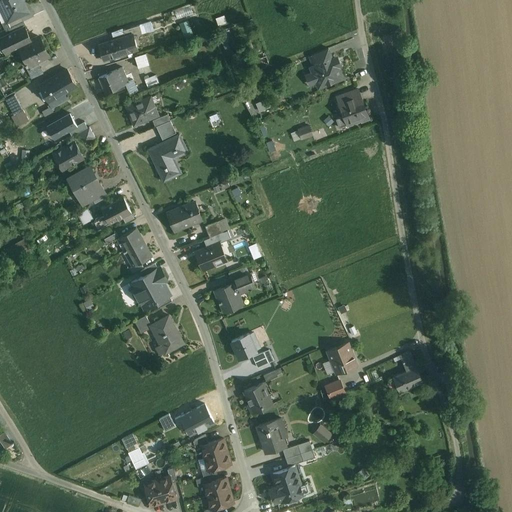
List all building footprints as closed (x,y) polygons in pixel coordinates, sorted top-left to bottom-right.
[(0,0),(0,4),(2,8),(5,7),(10,18),(11,18),(21,13),(27,10),(22,0),(0,0)] [(190,4),(175,10),(178,18),(193,11),(190,4)] [(21,13),(11,18),(10,18),(7,19),(10,26),(11,26),(22,21),(24,20),(21,13)] [(191,18),(180,22),(185,35),(196,30),(191,18)] [(22,21),(11,26),(10,26),(9,27),(11,33),(12,33),(25,26),(22,21)] [(140,24),(123,29),(125,36),(126,36),(131,34),(142,31),(140,24)] [(25,26),(12,33),(11,33),(0,38),(6,52),(20,45),(31,39),(25,26)] [(230,41),(227,32),(220,34),(225,48),(226,48),(230,47),(228,41),(230,41)] [(125,36),(99,44),(103,59),(126,52),(136,49),(131,34),(126,36),(125,36)] [(31,39),(20,45),(29,64),(49,54),(40,36),(31,39)] [(329,47),(312,54),(316,65),(333,59),(329,47)] [(136,55),(138,66),(149,64),(147,52),(136,55)] [(316,65),(312,67),(315,73),(312,74),(315,81),(317,80),(320,85),(327,82),(334,80),(342,76),(338,65),(340,65),(337,57),(333,59),(316,65)] [(39,62),(27,67),(32,77),(43,72),(39,62)] [(123,66),(99,76),(106,91),(113,88),(115,93),(128,87),(126,82),(134,79),(132,73),(127,75),(123,66)] [(67,68),(40,84),(54,107),(70,98),(66,91),(77,85),(67,68)] [(152,68),(143,72),(145,77),(148,75),(153,73),(152,68)] [(139,90),(134,79),(126,82),(128,87),(131,94),(139,90)] [(350,98),(340,102),(345,115),(348,124),(361,118),(362,120),(368,118),(367,116),(369,116),(358,88),(348,92),(350,98)] [(15,93),(6,98),(9,104),(18,99),(15,93)] [(152,95),(127,105),(134,123),(159,114),(152,95)] [(260,111),(276,105),(274,101),(268,102),(266,98),(256,102),(260,111)] [(18,99),(9,104),(11,109),(21,104),(18,99)] [(21,104),(11,109),(14,114),(23,109),(21,104)] [(71,112),(49,124),(54,137),(78,126),(71,112)] [(168,113),(154,119),(157,125),(171,119),(168,113)] [(345,115),(337,118),(340,127),(348,124),(345,115)] [(171,119),(157,125),(163,140),(176,133),(171,119)] [(314,134),(310,124),(298,129),(302,138),(314,134)] [(96,136),(90,126),(79,132),(85,142),(96,136)] [(163,140),(147,146),(164,180),(182,172),(176,158),(189,151),(179,131),(176,133),(163,140)] [(267,140),(269,150),(276,148),(273,138),(267,140)] [(75,141),(54,152),(56,156),(56,157),(55,160),(57,164),(60,164),(61,164),(63,168),(83,157),(75,141)] [(89,167),(69,178),(74,188),(77,186),(84,198),(91,195),(93,200),(107,192),(101,182),(98,184),(89,167)] [(243,173),(229,179),(231,184),(245,179),(243,173)] [(124,196),(102,207),(107,217),(110,223),(132,211),(124,196)] [(195,200),(168,212),(175,229),(202,218),(195,200)] [(88,208),(78,213),(84,223),(93,217),(88,208)] [(104,215),(95,220),(99,229),(110,223),(107,217),(105,217),(104,215)] [(204,225),(209,236),(224,230),(219,218),(204,225)] [(119,236),(119,237),(126,249),(143,239),(137,227),(119,236)] [(209,236),(204,239),(207,246),(221,241),(231,237),(228,229),(224,230),(209,236)] [(117,231),(105,237),(108,243),(119,237),(119,236),(117,231)] [(126,249),(120,252),(121,253),(125,251),(124,251),(126,250),(134,264),(141,261),(152,255),(143,239),(126,249)] [(207,246),(196,251),(204,269),(217,263),(217,264),(223,262),(223,261),(228,259),(221,241),(207,246)] [(254,257),(261,254),(257,242),(249,244),(254,257)] [(134,264),(130,267),(133,271),(144,266),(141,261),(134,264)] [(156,262),(141,270),(144,275),(158,267),(156,262)] [(144,275),(132,282),(136,289),(141,299),(145,307),(158,300),(170,294),(170,293),(164,281),(168,279),(166,275),(163,269),(161,266),(144,275)] [(243,266),(229,272),(230,272),(232,278),(231,278),(231,279),(233,278),(232,278),(246,273),(243,266)] [(246,273),(232,278),(233,278),(234,282),(234,281),(239,292),(255,285),(249,271),(246,273)] [(234,282),(216,289),(224,310),(243,303),(239,292),(234,281),(234,282)] [(170,294),(158,300),(161,306),(173,299),(170,294)] [(146,314),(135,320),(140,330),(151,324),(146,314)] [(151,324),(166,351),(184,341),(169,314),(151,324)] [(268,335),(258,338),(261,349),(271,347),(268,335)] [(246,341),(228,346),(235,374),(253,369),(246,341)] [(348,341),(328,350),(337,373),(358,364),(348,341)] [(410,350),(400,354),(407,370),(417,366),(410,350)] [(407,370),(394,376),(400,391),(423,380),(417,366),(407,370)] [(275,369),(264,374),(267,380),(278,375),(275,369)] [(340,378),(326,384),(331,397),(345,391),(340,378)] [(263,381),(245,389),(250,402),(248,403),(253,412),(265,407),(263,403),(271,400),(263,381)] [(210,403),(186,410),(190,426),(215,419),(210,403)] [(170,413),(160,418),(166,430),(176,425),(170,413)] [(277,418),(258,425),(267,451),(286,445),(277,418)] [(325,442),(333,432),(321,422),(313,431),(325,442)] [(6,430),(0,432),(0,438),(4,447),(13,443),(6,430)] [(206,433),(193,440),(195,446),(202,444),(209,442),(206,433)] [(209,442),(202,444),(205,456),(228,450),(224,437),(209,442)] [(325,446),(328,453),(340,447),(336,440),(325,446)] [(136,467),(150,461),(145,450),(149,449),(146,442),(128,450),(136,467)] [(228,450),(205,456),(209,468),(209,469),(216,467),(231,462),(228,450)] [(302,452),(286,457),(289,465),(304,460),(302,452)] [(295,465),(273,472),(280,492),(282,499),(283,500),(304,493),(301,483),(295,465)] [(174,466),(168,468),(170,474),(172,481),(178,480),(174,466)] [(209,468),(202,470),(204,476),(210,475),(217,473),(216,467),(209,469),(209,468)] [(170,474),(158,478),(164,500),(176,497),(172,481),(170,474)] [(210,475),(204,476),(196,478),(198,485),(205,483),(204,482),(211,480),(210,475)] [(211,480),(204,482),(205,483),(208,495),(230,488),(227,476),(211,480)] [(158,478),(145,482),(151,504),(164,500),(158,478)] [(230,488),(208,495),(211,507),(212,507),(218,505),(234,501),(230,488)] [(140,503),(142,497),(128,492),(126,499),(140,503)] [(280,492),(273,495),(275,501),(282,499),(280,492)]
